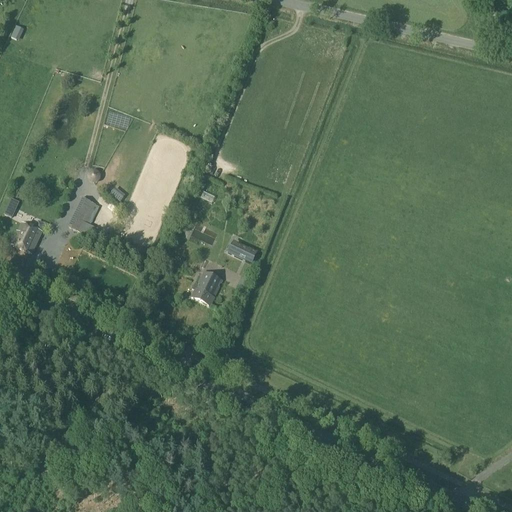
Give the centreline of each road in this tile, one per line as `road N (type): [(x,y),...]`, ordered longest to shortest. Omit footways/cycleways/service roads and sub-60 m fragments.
road 1 (primary): [(477,511),(0,284)]
road 2 (unclassified): [(259,0),(502,53)]
road 3 (unknown): [(303,8),(294,33),(256,62),(219,158)]
